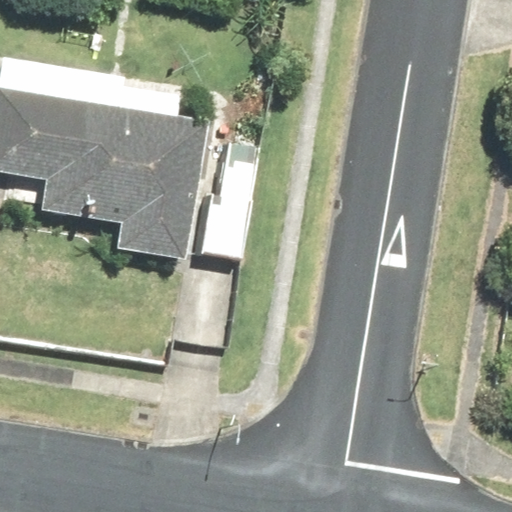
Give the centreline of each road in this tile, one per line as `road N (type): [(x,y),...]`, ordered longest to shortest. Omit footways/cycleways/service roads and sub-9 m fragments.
road 1 (residential): [(422,0),(341,511)]
road 2 (residential): [(301,511),(0,464)]
